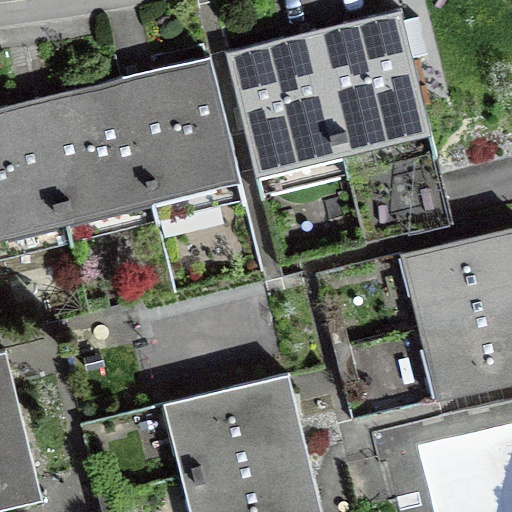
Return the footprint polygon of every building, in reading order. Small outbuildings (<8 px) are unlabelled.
[(398,10),(359,20),(267,42),(223,53),(253,177),(428,134),(398,10)] [(0,238),(237,181),(207,57),(165,67),(74,90),(0,108),(0,238)] [(511,382),(511,226),(397,255),(434,402),(511,382)] [(0,507),(39,498),(28,456),(11,386),(3,351),(0,351),(0,507)] [(318,511),(311,480),(295,415),(285,375),(161,405),(187,511),(318,511)]
